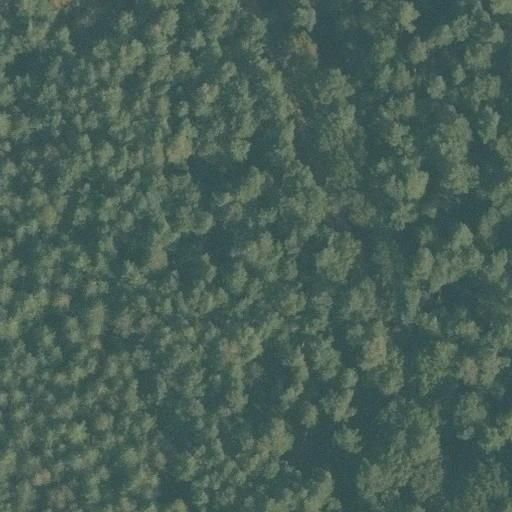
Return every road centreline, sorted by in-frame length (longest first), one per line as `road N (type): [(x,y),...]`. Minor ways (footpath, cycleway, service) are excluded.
road 1 (track): [(241,0),(454,511)]
road 2 (unknown): [(209,0),(421,511)]
